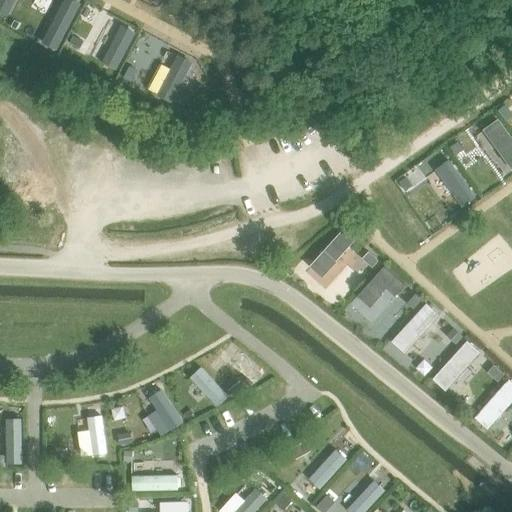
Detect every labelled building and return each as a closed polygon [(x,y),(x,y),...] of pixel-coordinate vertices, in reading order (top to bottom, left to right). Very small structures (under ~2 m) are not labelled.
[(0,0),(0,12),(7,16),(15,0),(0,0)] [(74,0),(63,0),(41,42),(56,50),(81,3),(74,0)] [(121,24),(100,65),(115,73),(136,32),(121,24)] [(178,54),(156,98),(171,106),(194,62),(178,54)] [(397,75),(407,90),(421,81),(411,66),(397,75)] [(511,112),(506,105),(499,110),(507,120),(511,115),(511,112)] [(458,142),(450,147),(455,155),(464,149),(458,142)] [(405,178),(399,183),(405,191),(411,187),(405,178)] [(345,227),(310,266),(322,277),(358,238),(345,227)] [(370,253),(364,260),(373,268),(379,261),(370,253)] [(383,265),(357,296),(370,307),(386,289),(395,296),(405,285),(383,265)] [(415,294),(407,304),(413,310),(422,301),(415,294)] [(426,302),(391,342),(406,354),(440,315),(426,302)] [(454,329),(447,337),(456,344),(463,337),(454,329)] [(466,339),(432,378),(447,391),(481,352),(466,339)] [(239,348),(230,358),(258,382),(267,371),(239,348)] [(192,375),(214,402),(226,392),(203,365),(192,375)] [(495,366),(489,373),(498,382),(504,375),(495,366)] [(511,381),(508,379),(475,417),(489,429),(511,402),(511,381)] [(237,383),(228,391),(234,399),(244,391),(237,383)] [(174,428),(185,421),(166,391),(155,397),(174,428)] [(92,453),(108,452),(105,414),(89,415),(92,453)] [(22,456),(21,419),(9,419),(9,456),(22,456)] [(129,433),(117,435),(119,445),(131,443),(129,433)] [(304,442),(291,449),(296,458),(309,452),(304,442)] [(321,488),(349,457),(337,447),(310,477),(321,488)] [(58,452),(48,452),(48,462),(58,462),(58,452)] [(123,452),(123,462),(131,462),(131,452),(123,452)] [(247,468),(237,474),(241,481),(251,475),(247,468)] [(134,473),(134,489),(181,488),(181,473),(134,473)] [(353,511),(363,511),(387,489),(376,478),(348,506),(353,511)] [(283,495),(274,503),(282,510),(290,501),(283,495)] [(326,496),(316,507),(321,511),(324,511),(333,503),(326,496)]
